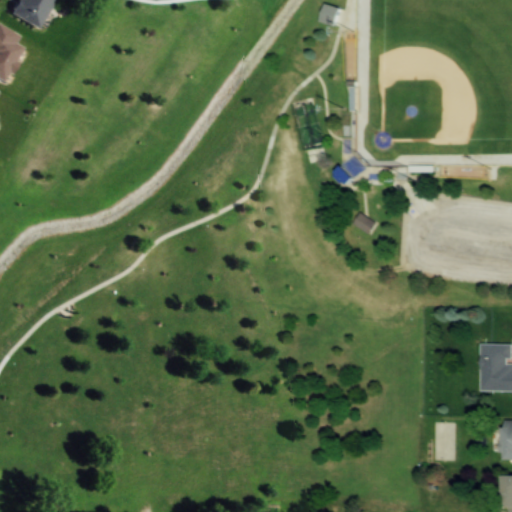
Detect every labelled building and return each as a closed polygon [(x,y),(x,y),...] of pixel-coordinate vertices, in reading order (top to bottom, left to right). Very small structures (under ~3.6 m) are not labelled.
[(13,0),(7,13),(34,27),(49,0),(13,0)] [(0,79),(1,80),(19,47),(11,42),(15,34),(0,25),(0,79)] [(353,176),(341,165),(332,175),(344,186),(353,176)] [(352,222),(367,234),(375,223),(360,212),(352,222)] [(511,343),(481,343),(480,390),(511,390),(511,343)] [(511,419),(502,419),(502,459),(511,458),(511,419)]
